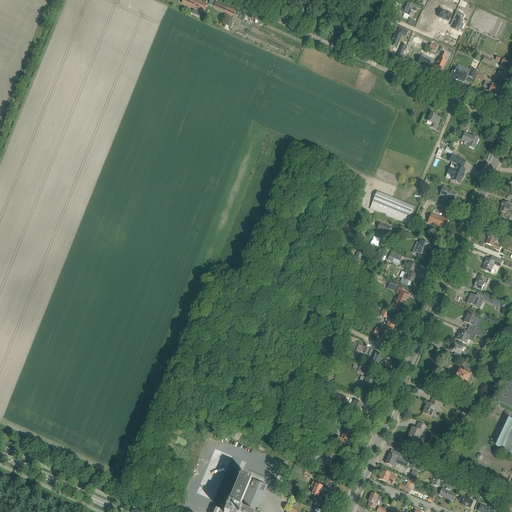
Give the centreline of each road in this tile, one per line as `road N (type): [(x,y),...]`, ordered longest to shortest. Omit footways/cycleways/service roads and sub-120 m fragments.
road 1 (secondary): [(371,456),(496,159)]
road 2 (unclassified): [(142,511),(0,445)]
road 3 (unclassified): [(507,124),(370,62)]
road 4 (unclassified): [(370,62),(235,0)]
road 5 (primary): [(122,511),(0,454)]
